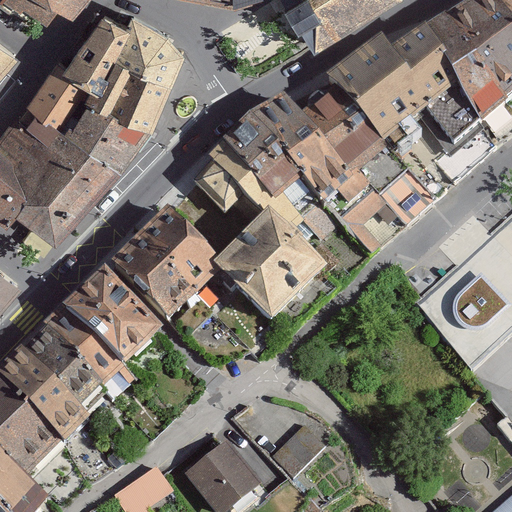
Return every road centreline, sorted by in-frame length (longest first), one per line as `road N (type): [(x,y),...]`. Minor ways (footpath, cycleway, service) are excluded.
road 1 (residential): [(511,150),(249,382)]
road 2 (primary): [(237,107),(49,294)]
road 3 (residential): [(249,382),(74,511)]
road 4 (primary): [(425,0),(237,107)]
road 5 (residential): [(249,382),(323,409),(382,474),(404,511)]
road 6 (residential): [(137,0),(189,41),(237,107)]
